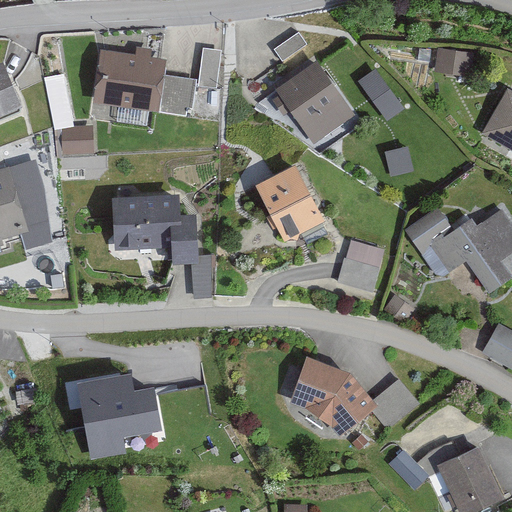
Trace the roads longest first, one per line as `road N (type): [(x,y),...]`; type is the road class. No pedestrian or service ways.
road 1 (residential): [(0,320),(240,318),(365,331),(511,395)]
road 2 (residential): [(284,0),(0,22)]
